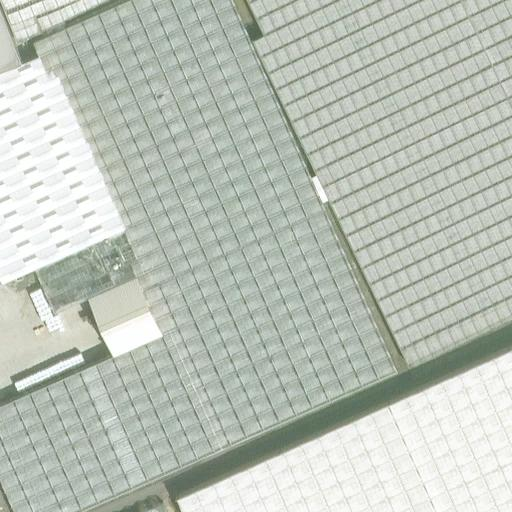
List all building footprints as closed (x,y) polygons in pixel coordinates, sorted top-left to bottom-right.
[(0,282),(35,267),(55,311),(65,306),(88,296),(137,274),(163,332),(113,354),(0,403),(0,476),(15,511),(73,511),(401,368),(329,206),(327,207),(308,164),(234,0),(132,0),(34,39),(40,54),(21,62),(18,55),(13,42),(0,9),(0,282)] [(0,0),(0,9),(13,42),(17,40),(42,28),(102,0),(0,0)] [(511,0),(249,0),(269,39),(257,45),(410,363),(511,314),(511,0)] [(137,274),(88,296),(95,312),(113,354),(163,332),(137,274)] [(511,511),(511,346),(177,497),(183,511),(511,511)] [(166,511),(162,501),(138,511),(166,511)]
